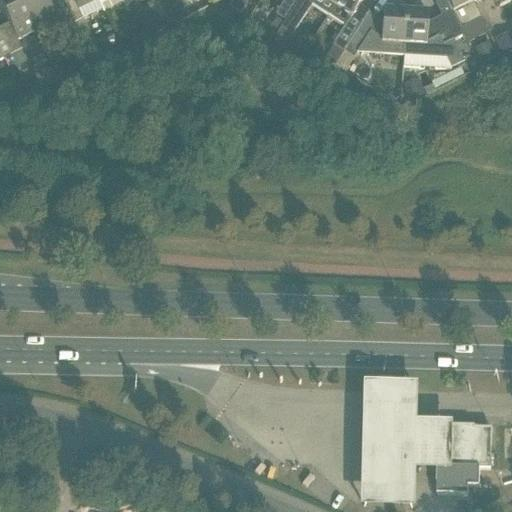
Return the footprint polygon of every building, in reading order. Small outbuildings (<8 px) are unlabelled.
[(36,33),(19,0),(10,0),(0,5),(0,11),(9,30),(0,34),(0,37),(10,58),(21,52),(16,43),(36,33)] [(64,41),(76,36),(60,5),(49,10),(43,0),(19,0),(36,33),(55,23),(64,41)] [(77,12),(97,2),(95,0),(69,0),(60,5),(76,36),(76,35),(86,30),(82,22),(77,12)] [(134,0),(95,0),(97,2),(103,15),(123,5),(126,10),(136,5),(134,0)] [(239,17),(246,6),(237,0),(233,0),(228,9),(239,17)] [(320,0),(334,8),(339,0),(300,0),(299,0),(298,0),(294,7),(273,39),(285,46),(311,7),(315,0),(320,0)] [(342,56),(368,16),(358,9),(363,0),(339,0),(334,8),(350,19),(331,49),(337,52),(342,56)] [(472,5),(469,0),(444,0),(445,1),(434,6),(441,19),(453,43),(463,37),(460,31),(480,21),(472,5)] [(510,3),(508,0),(469,0),(472,5),(482,0),(494,0),(499,8),(510,3)] [(402,60),(405,9),(397,8),(397,15),(382,14),(382,24),(368,15),(368,16),(342,56),(352,62),(355,57),(402,60)] [(453,43),(441,19),(427,25),(428,16),(413,16),(414,9),(405,9),(402,60),(444,63),(448,72),(462,67),(452,43),(453,43)] [(511,42),(509,36),(495,43),(502,57),(511,51),(511,42)] [(0,62),(10,58),(0,37),(0,62)] [(412,430),(413,392),(356,391),(353,511),(357,511),(410,511),(411,476),(449,477),(450,431),(412,430)] [(479,489),(480,473),(480,471),(490,472),(491,432),(452,432),(451,470),(437,469),(437,497),(468,498),(468,489),(479,489)]
